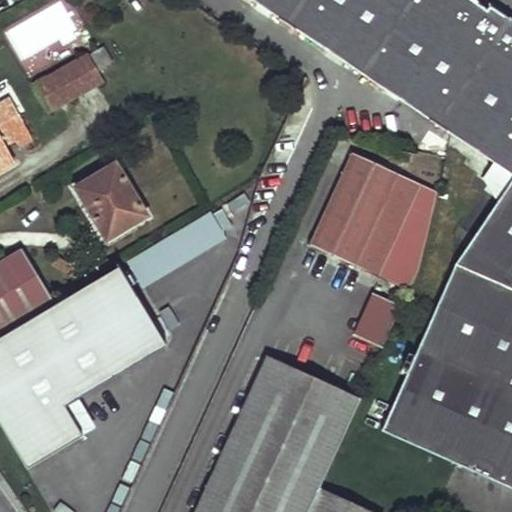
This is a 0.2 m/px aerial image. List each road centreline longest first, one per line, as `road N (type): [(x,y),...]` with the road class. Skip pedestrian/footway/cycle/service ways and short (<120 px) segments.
road 1 (unknown): [(380,342),(249,275)]
road 2 (unknown): [(322,92),(438,153)]
